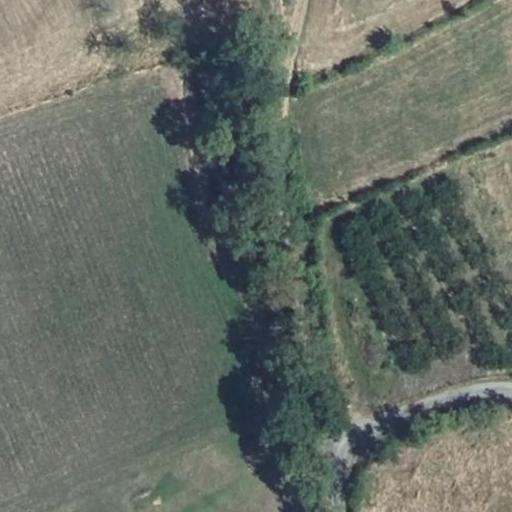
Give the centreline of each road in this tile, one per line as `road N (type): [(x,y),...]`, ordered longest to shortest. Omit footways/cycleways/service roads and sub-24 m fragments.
road 1 (track): [(348,448),(289,167),(303,0)]
road 2 (unclassified): [(511,395),(466,398),(393,420),(348,448),(336,482),(343,511)]
